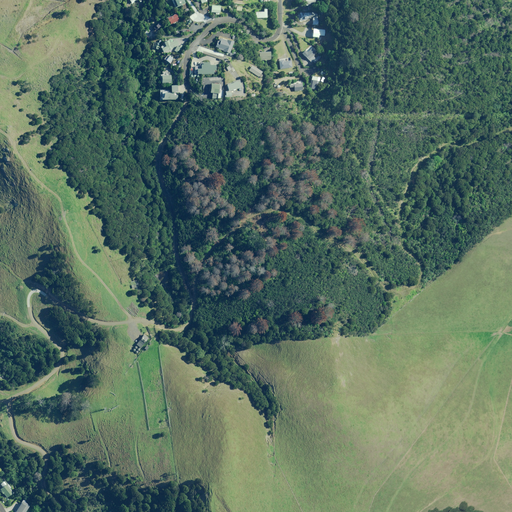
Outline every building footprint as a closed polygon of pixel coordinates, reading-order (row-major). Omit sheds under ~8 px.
[(266,9),(263,9),(263,12),(255,12),(255,18),(266,18),(266,9)] [(179,20),(175,14),(167,18),(170,25),(179,20)] [(312,29),(312,37),(319,37),(319,35),(324,36),(325,30),(312,29)] [(169,43),(168,39),(163,42),(166,46),(161,48),(163,53),(172,48),(179,45),(176,40),(169,43)] [(226,40),(220,39),(219,42),(216,41),(215,46),(218,47),(218,49),(223,50),(223,51),(229,53),(233,42),(226,40)] [(313,56),(316,52),(315,52),(316,51),(313,48),(310,45),(305,50),(304,50),(301,53),(311,62),(313,61),(315,63),(320,58),(318,56),(316,59),(313,56)] [(270,60),(269,52),(260,52),(260,60),(270,60)] [(290,60),(290,57),(279,59),(279,61),(278,61),(280,69),(292,67),(291,60),(290,60)] [(209,65),(209,62),(203,62),(203,65),(200,65),(200,66),(195,66),(195,74),(213,74),(213,70),(215,70),(215,65),(209,65)] [(260,73),(262,72),(252,65),(248,70),(258,77),(259,76),(259,77),(260,77),(261,77),(262,77),(262,76),(262,75),(262,74),(261,74),(261,73),(260,73)] [(169,75),(169,73),(163,73),(164,75),(160,75),(160,83),(170,83),(170,75),(169,75)] [(320,78),(311,76),(311,80),(312,80),(311,89),(315,89),(316,84),(318,84),(319,81),(320,78)] [(240,88),(238,81),(227,85),(229,91),(240,88)] [(302,90),(301,82),(293,83),(294,91),(302,90)] [(221,84),(210,83),(209,93),(212,93),(212,98),(217,98),(218,94),(220,94),(221,84)] [(148,338),(144,335),(136,345),(140,348),(148,338)] [(12,493),(9,489),(10,488),(7,484),(6,485),(0,489),(6,498),(12,493)] [(15,510),(17,511),(15,511),(24,511),(29,506),(27,505),(27,504),(25,503),(25,501),(23,500),(22,502),(21,504),(20,503),(15,510)]
